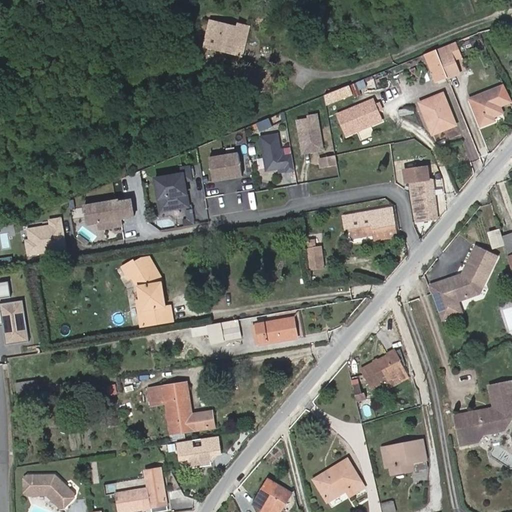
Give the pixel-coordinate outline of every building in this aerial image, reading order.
[(208,53),(218,56),(219,51),(233,55),(232,60),(244,63),(253,35),(243,32),(242,35),(217,27),(215,26),(208,53)] [(219,51),(218,56),(232,60),(233,55),(219,51)] [(453,69),(447,52),(443,54),(442,54),(440,55),(437,57),(440,65),(443,73),(453,69)] [(443,73),(440,65),(426,70),(434,89),(448,84),(443,73)] [(467,106),(468,108),(468,109),(470,114),(470,115),(476,130),(477,134),(483,132),(492,129),(491,127),(490,125),(490,124),(498,121),(497,115),(510,111),(507,103),(504,97),(503,93),(467,106)] [(345,105),(343,96),(330,101),(332,111),(345,105)] [(441,99),(427,104),(417,108),(429,139),(431,143),(455,133),(441,99)] [(323,103),(325,113),(332,111),(330,101),(323,103)] [(372,106),(337,121),(346,142),(381,127),(372,106)] [(310,161),(322,159),(316,127),(307,128),(308,131),(296,132),(300,154),(310,161)] [(260,145),(266,178),(285,175),(286,179),(294,178),(291,162),(281,164),(278,142),(260,145)] [(300,154),(301,163),(310,161),(300,154)] [(242,184),(238,161),(208,166),(212,189),(242,184)] [(320,176),(335,174),(334,165),(319,167),(320,176)] [(192,189),(189,175),(181,176),(182,183),(154,188),(156,201),(165,200),(168,219),(188,215),(184,191),(192,189)] [(412,184),(413,191),(427,189),(426,181),(412,184)] [(427,189),(413,191),(413,197),(417,231),(438,228),(432,188),(427,189)] [(159,220),(168,219),(165,200),(156,201),(159,220)] [(84,214),(87,233),(98,231),(120,228),(134,226),(131,209),(118,212),(118,209),(84,214)] [(362,248),(385,243),(381,219),(337,227),(341,252),(362,248)] [(194,232),(193,224),(186,225),(187,228),(182,229),(183,234),(194,232)] [(62,240),(60,226),(49,227),(49,233),(27,236),(28,247),(25,247),(27,262),(65,256),(63,244),(61,244),(61,240),(62,240)] [(98,231),(99,238),(121,234),(120,228),(98,231)] [(502,236),(493,239),(497,251),(506,248),(502,236)] [(88,249),(80,243),(77,247),(85,253),(88,249)] [(387,250),(385,243),(362,248),(363,255),(387,250)] [(306,248),(312,278),(325,275),(321,253),(315,254),(313,247),(306,248)] [(497,260),(477,249),(465,272),(467,273),(465,278),(462,277),(430,289),(443,322),(461,315),(457,305),(455,301),(464,298),(465,302),(478,297),(497,260)] [(131,279),(132,279),(157,275),(152,262),(143,262),(136,264),(136,263),(123,267),(128,279),(131,279)] [(2,275),(12,274),(11,264),(1,266),(2,275)] [(161,286),(157,275),(132,279),(136,292),(140,314),(164,310),(161,286)] [(0,289),(0,329),(3,329),(6,350),(30,346),(23,306),(0,309),(0,310),(1,317),(0,317),(0,304),(11,303),(8,288),(0,289)] [(164,310),(140,314),(140,316),(142,322),(146,321),(149,331),(159,329),(162,329),(160,323),(171,321),(169,312),(165,313),(164,310)] [(140,333),(149,331),(146,321),(142,322),(140,316),(137,317),(140,333)] [(293,333),(299,332),(297,322),(265,329),(267,337),(259,339),(261,349),(295,342),(293,333)] [(243,345),(239,326),(229,328),(207,332),(211,350),(243,345)] [(396,358),(361,376),(370,395),(388,386),(391,393),(409,385),(396,358)] [(495,413),(511,408),(511,387),(490,394),(495,413)] [(30,399),(31,399),(29,389),(19,392),(21,401),(30,399)] [(153,408),(191,403),(189,390),(152,397),(153,408)] [(359,393),(353,394),(355,404),(361,402),(359,393)] [(355,404),(356,410),(366,407),(364,401),(361,402),(355,404)] [(193,416),(191,403),(153,408),(154,414),(169,411),(170,420),(193,416)] [(511,408),(495,413),(483,417),(483,419),(457,426),(463,454),(482,449),(486,443),(489,438),(498,435),(505,437),(507,437),(511,427),(511,408)] [(193,416),(170,420),(172,430),(175,441),(215,434),(214,426),(212,419),(194,422),(193,416)] [(429,454),(426,443),(388,453),(395,480),(415,476),(417,475),(423,473),(426,473),(429,472),(433,471),(429,454)] [(195,448),(179,450),(181,467),(190,466),(191,476),(214,473),(213,466),(216,462),(224,461),(221,444),(204,446),(205,454),(196,456),(195,448)] [(348,466),(330,479),(333,486),(319,497),(330,511),(331,511),(347,500),(352,507),(368,495),(348,466)] [(165,511),(161,476),(145,478),(148,497),(115,501),(116,511),(165,511)] [(315,490),(319,497),(333,486),(330,479),(315,490)] [(57,481),(29,483),(26,486),(27,499),(30,502),(50,501),(51,499),(54,501),(54,504),(61,511),(67,511),(76,503),(76,499),(57,481)] [(284,511),(291,502),(267,487),(250,511),(284,511)]
